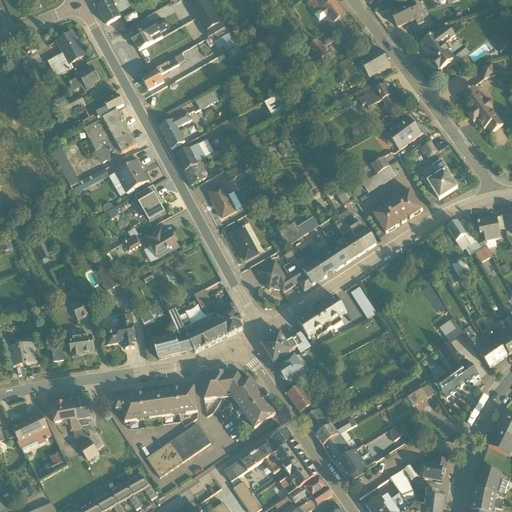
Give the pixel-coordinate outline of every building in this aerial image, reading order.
[(114,0),(97,9),(107,27),(123,18),(127,25),(136,20),(125,0),(114,0)] [(208,0),(185,0),(207,38),(225,28),(208,0)] [(332,0),(313,0),(308,4),(327,30),(345,17),(332,0)] [(415,4),(391,15),(397,29),(413,21),(416,28),(424,24),(415,4)] [(446,15),(431,20),(434,29),(449,24),(446,15)] [(131,39),(139,53),(163,39),(160,35),(167,31),(168,28),(164,22),(162,21),(154,25),(153,23),(134,34),(136,37),(131,39)] [(426,42),(421,46),(440,71),(454,60),(449,53),(451,51),(447,45),(455,39),(447,28),(436,36),(435,35),(432,38),(427,32),(422,36),(426,42)] [(236,46),(227,30),(215,37),(225,53),(236,46)] [(500,32),(491,38),(500,52),(510,46),(500,32)] [(86,58),(72,34),(56,43),(63,55),(48,64),(57,79),(73,70),(71,66),(86,58)] [(331,62),(318,43),(309,49),(313,54),(297,65),(284,45),(286,44),(279,34),(265,43),(282,68),(284,67),(293,81),(319,63),(322,68),(331,62)] [(335,42),(331,37),(323,42),(327,48),(335,42)] [(456,60),(469,53),(466,47),(453,55),(456,60)] [(366,82),(389,68),(379,51),(360,63),(362,66),(358,69),(366,82)] [(277,63),(270,54),(263,58),(270,68),(277,63)] [(361,82),(347,59),(338,66),(347,81),(342,84),(347,91),(361,82)] [(142,83),(148,93),(164,84),(160,78),(179,68),(174,60),(151,73),(153,77),(142,83)] [(492,64),(480,67),(484,79),(496,76),(492,64)] [(92,70),(67,83),(73,93),(81,89),(84,95),(95,90),(93,86),(99,83),(92,70)] [(366,112),(381,103),(388,114),(399,108),(386,86),(376,92),(373,87),(363,93),(365,98),(360,101),(366,112)] [(474,87),(462,97),(467,103),(463,106),(483,131),(486,128),(492,135),(504,125),(493,112),(497,109),(489,99),(485,102),(474,87)] [(83,123),(86,129),(110,116),(110,114),(123,107),(114,92),(101,99),(107,110),(83,123)] [(219,101),(214,92),(195,103),(200,112),(219,101)] [(67,115),(85,106),(80,96),(62,105),(67,115)] [(285,112),(277,97),(264,104),(273,119),(285,112)] [(137,149),(118,113),(84,131),(95,153),(94,154),(100,166),(108,161),(109,164),(137,149)] [(160,129),(171,150),(183,144),(177,131),(191,123),(187,115),(160,129)] [(422,136),(409,118),(387,134),(400,152),(422,136)] [(175,158),(184,174),(197,167),(195,164),(213,154),(207,141),(175,158)] [(422,156),(424,155),(426,159),(435,154),(430,145),(428,146),(426,144),(418,150),(422,156)] [(76,195),(109,179),(104,171),(80,183),(63,151),(55,154),(76,195)] [(226,173),(232,183),(259,167),(253,158),(226,173)] [(368,194),(395,177),(384,159),(371,167),(377,176),(362,186),(368,194)] [(430,189),(438,201),(449,194),(457,189),(453,184),(450,179),(452,177),(441,161),(432,167),(435,172),(423,181),(429,190),(430,189)] [(139,162),(109,179),(119,198),(126,195),(127,197),(134,193),(133,192),(148,183),(141,170),(143,169),(139,162)] [(204,181),(197,167),(184,174),(191,188),(204,181)] [(302,181),(311,177),(309,172),(300,176),(302,181)] [(311,191),(314,196),(321,193),(312,177),(303,182),(308,192),(311,191)] [(222,186),(208,194),(223,220),(238,212),(222,186)] [(164,207),(153,189),(134,200),(139,208),(138,208),(149,227),(166,217),(161,209),(164,207)] [(346,197),(342,190),(335,195),(344,209),(351,205),(350,204),(346,197)] [(346,197),(350,204),(361,197),(357,190),(346,197)] [(396,196),(389,200),(401,220),(407,217),(409,220),(421,212),(410,193),(398,200),(396,196)] [(384,209),(374,215),(385,234),(398,227),(396,223),(401,220),(389,200),(382,205),(384,209)] [(130,212),(126,205),(119,209),(123,216),(130,212)] [(350,233),(355,241),(364,254),(375,247),(354,216),(352,218),(348,212),(340,218),(342,221),(350,233)] [(297,229),(304,238),(319,229),(314,219),(297,229)] [(494,242),(501,240),(496,219),(477,223),(479,236),(483,235),(485,244),(486,243),(488,250),(495,248),(494,242)] [(323,236),(330,246),(350,233),(342,221),(335,226),(336,228),(323,236)] [(458,223),(447,230),(463,253),(465,251),(469,258),(474,255),(486,248),(484,243),(478,246),(470,231),(465,233),(458,223)] [(290,267),(287,269),(298,286),(304,293),(326,279),(317,264),(319,263),(304,238),(297,229),(294,224),(279,235),(291,253),(284,258),(290,267)] [(248,227),(230,237),(244,263),(263,253),(248,227)] [(152,230),(125,245),(130,254),(148,243),(158,262),(182,248),(172,231),(164,236),(160,229),(154,233),(152,230)] [(348,265),(364,254),(355,241),(340,251),(348,265)] [(41,243),(34,246),(39,258),(46,255),(41,243)] [(333,274),(348,265),(340,251),(337,247),(329,250),(325,244),(318,248),(333,274)] [(492,258),(486,248),(474,255),(479,265),(492,258)] [(470,275),(462,261),(452,268),(460,281),(470,275)] [(283,295),(298,286),(287,269),(280,273),(275,265),(257,275),(269,292),(279,292),(283,295)] [(111,267),(98,273),(106,291),(119,286),(111,267)] [(150,276),(142,280),(145,285),(153,281),(150,276)] [(215,291),(223,285),(220,282),(212,287),(215,291)] [(430,285),(423,290),(436,312),(444,308),(430,285)] [(360,290),(351,295),(368,322),(377,316),(360,290)] [(204,292),(194,297),(201,310),(211,304),(204,292)] [(304,320),(298,324),(309,340),(315,336),(317,340),(342,323),(340,320),(346,316),(336,300),(328,304),(329,306),(306,321),(304,320)] [(81,302),(72,306),(79,323),(88,319),(81,302)] [(229,315),(219,319),(228,339),(242,331),(240,325),(242,324),(232,304),(226,307),(229,315)] [(145,338),(152,337),(150,324),(164,318),(159,306),(139,318),(144,327),(145,338)] [(179,339),(176,340),(181,355),(194,353),(195,355),(228,339),(219,319),(216,315),(184,331),(183,327),(190,324),(187,316),(179,319),(175,312),(169,315),(179,339)] [(439,329),(450,343),(464,332),(453,318),(439,329)] [(135,350),(131,319),(118,321),(119,328),(106,330),(108,346),(123,344),(124,352),(135,350)] [(511,326),(508,320),(500,325),(511,342),(511,326)] [(511,342),(500,325),(491,331),(508,357),(511,354),(511,342)] [(489,370),(506,358),(488,331),(482,335),(491,348),(486,352),(471,329),(464,333),(489,370)] [(80,332),(69,333),(72,359),(81,358),(81,355),(93,354),(91,337),(81,338),(80,332)] [(301,355),(311,349),(302,335),(286,345),(280,335),(261,346),(273,364),(297,350),(301,355)] [(159,361),(181,355),(176,340),(176,337),(153,343),(159,361)] [(434,385),(446,401),(478,378),(466,360),(463,362),(449,344),(438,351),(452,372),(434,385)] [(9,351),(13,369),(37,365),(33,346),(9,351)] [(61,347),(50,349),(52,363),(63,362),(61,347)] [(285,381),(289,387),(309,373),(305,368),(302,369),(295,358),(280,369),(283,373),(279,376),(283,382),(285,381)] [(231,398),(234,401),(255,386),(251,380),(244,384),(238,377),(221,379),(220,374),(201,376),(204,403),(231,398)] [(300,387),(287,396),(300,415),(321,401),(322,402),(333,395),(329,389),(310,402),(307,397),(315,391),(310,384),(301,389),(300,387)] [(275,416),(255,386),(234,401),(255,430),(275,416)] [(434,397),(428,387),(402,401),(408,411),(434,397)] [(193,389),(157,393),(160,419),(197,414),(193,389)] [(124,425),(160,419),(157,393),(121,399),(121,402),(114,403),(116,412),(122,411),(124,425)] [(83,402),(73,403),(76,424),(96,453),(104,446),(96,434),(95,435),(89,427),(86,422),(93,421),(90,404),(84,405),(83,402)] [(99,456),(96,453),(76,424),(73,403),(50,407),(53,426),(62,424),(66,427),(68,427),(70,434),(73,434),(74,441),(88,464),(99,456)] [(112,419),(105,409),(99,413),(106,423),(112,419)] [(319,411),(304,421),(316,438),(331,428),(339,421),(336,416),(328,422),(319,411)] [(17,444),(23,455),(46,443),(45,441),(52,437),(39,412),(22,421),(23,424),(12,430),(19,444),(17,444)] [(511,416),(506,412),(496,431),(511,438),(511,416)] [(331,428),(316,438),(322,449),(346,434),(357,426),(353,420),(334,431),(331,428)] [(160,480),(210,446),(197,426),(146,460),(160,480)] [(264,462),(293,442),(286,431),(240,463),(247,474),(264,462)] [(509,460),(511,454),(511,438),(496,431),(487,449),(509,460)] [(10,432),(5,433),(7,441),(14,439),(10,432)] [(346,434),(322,449),(335,467),(358,451),(346,434)] [(293,442),(264,462),(273,477),(283,470),(289,479),(280,485),(289,498),(318,478),(293,442)] [(358,451),(335,467),(346,484),(360,473),(363,473),(371,467),(363,458),(369,454),(364,448),(358,451)] [(59,452),(50,455),(52,465),(62,462),(59,452)] [(442,486),(446,461),(435,460),(434,466),(422,464),(419,477),(425,477),(424,483),(442,486)] [(247,474),(240,463),(223,475),(230,486),(247,474)] [(482,470),(475,493),(504,500),(510,480),(482,470)] [(366,508),(368,511),(405,511),(414,506),(417,502),(402,471),(390,480),(400,495),(391,502),(386,496),(366,508)] [(127,483),(135,497),(144,492),(151,503),(157,499),(151,488),(149,488),(141,474),(137,476),(137,477),(127,483)] [(327,491),(318,478),(289,498),(277,507),(280,511),(283,511),(298,503),(302,508),(327,491)] [(122,485),(112,492),(120,506),(128,501),(135,511),(137,511),(142,509),(135,497),(127,483),(126,483),(125,483),(122,485)] [(257,511),(261,510),(244,484),(234,491),(247,511),(257,511)] [(112,492),(111,492),(110,492),(110,491),(106,494),(96,500),(102,511),(109,511),(113,510),(114,511),(123,511),(120,506),(112,492)] [(332,498),(327,491),(302,508),(299,510),(300,511),(315,511),(314,511),(332,498)] [(441,511),(443,500),(437,500),(437,494),(427,492),(425,507),(414,506),(405,511),(441,511)] [(504,500),(475,493),(470,511),(495,511),(501,511),(504,500)] [(0,511),(20,503),(16,494),(4,500),(3,499),(0,500),(0,511)] [(91,503),(81,509),(82,511),(102,511),(96,500),(95,501),(94,500),(90,503),(91,503)]
